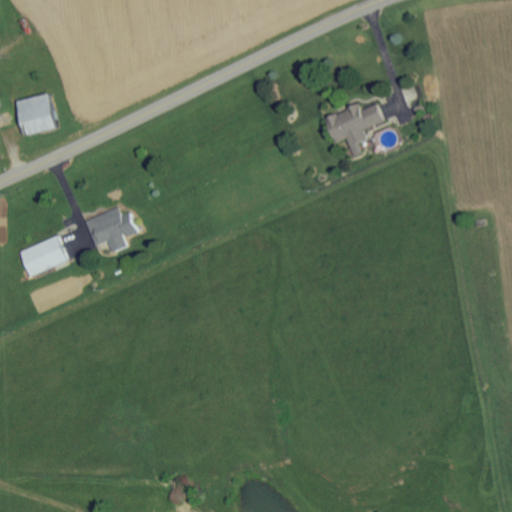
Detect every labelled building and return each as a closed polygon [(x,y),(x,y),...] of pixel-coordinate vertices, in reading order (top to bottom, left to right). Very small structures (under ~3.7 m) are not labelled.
[(17,100),(25,135),(57,127),(48,92),(17,100)] [(335,142),(349,137),(355,155),(364,152),(361,141),(368,139),(365,128),(385,122),(379,103),(361,109),(360,105),(326,116),(335,142)] [(0,126),(12,124),(9,111),(0,112),(0,126)] [(87,220),(97,245),(109,240),(114,252),(128,245),(125,237),(138,231),(130,212),(122,215),(118,207),(87,220)] [(70,260),(59,235),(21,251),(32,276),(70,260)]
